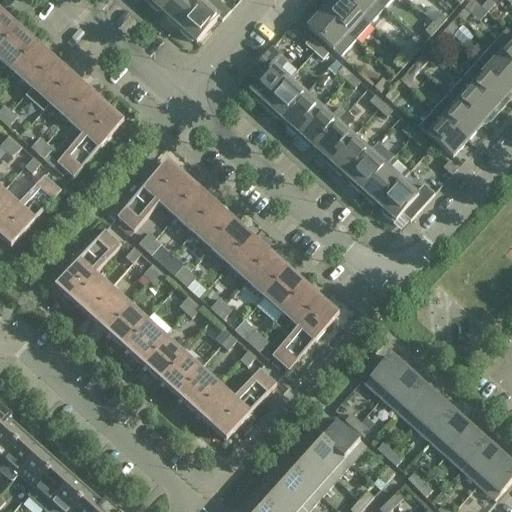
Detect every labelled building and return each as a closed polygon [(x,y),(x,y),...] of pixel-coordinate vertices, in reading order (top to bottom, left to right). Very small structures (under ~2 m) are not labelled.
[(147,0),(145,3),(157,13),(159,11),(163,15),(176,0),(147,0)] [(197,0),(176,0),(163,15),(168,19),(166,21),(177,32),(202,4),(197,0)] [(221,23),(230,13),(216,0),(205,0),(202,4),(177,32),(189,42),(191,40),(196,44),(218,20),(221,23)] [(371,27),(340,0),(334,0),(323,13),(357,44),(371,27)] [(386,11),(373,0),(340,0),(371,27),(386,11)] [(395,0),(373,0),(386,11),(395,0)] [(472,1),(457,17),(463,23),(477,7),(472,1)] [(488,1),(480,9),(486,15),(494,6),(488,1)] [(357,44),(323,13),(308,30),(342,60),(357,44)] [(2,15),(0,17),(0,53),(20,31),(2,15)] [(438,29),(446,21),(440,15),(432,24),(438,29)] [(438,29),(432,24),(424,33),(430,38),(438,29)] [(456,30),(451,25),(443,33),(449,39),(456,30)] [(20,31),(0,53),(0,61),(14,74),(38,47),(20,31)] [(511,37),(506,32),(491,48),(511,66),(511,37)] [(449,39),(443,33),(435,42),(441,48),(449,39)] [(314,54),(319,48),(310,39),(305,45),(314,54)] [(38,47),(14,74),(32,90),(56,63),(38,47)] [(409,62),(417,53),(411,47),(403,56),(409,62)] [(322,61),(328,55),(319,48),(314,54),(322,61)] [(511,93),(511,66),(491,48),(477,64),(511,94),(511,93)] [(269,53),(247,78),(256,85),(250,92),(255,97),(253,99),(264,109),(289,82),(279,74),(285,67),(269,53)] [(409,62),(403,56),(396,65),(401,70),(409,62)] [(428,62),(422,57),(414,65),(420,71),(428,62)] [(56,63),(32,90),(50,106),(74,79),(56,63)] [(511,94),(477,64),(462,80),(496,111),(511,94)] [(420,71),(414,65),(406,74),(412,80),(420,71)] [(346,82),(351,76),(342,68),(337,74),(346,82)] [(354,90),(360,84),(351,76),(346,82),(354,90)] [(74,79),(50,106),(67,122),(92,95),(74,79)] [(380,94),(388,86),(382,80),(374,89),(380,94)] [(496,111),(462,80),(448,96),(482,127),(496,111)] [(289,82),(264,109),(276,120),(278,117),(282,121),(305,96),(289,82)] [(398,95),(392,90),(384,98),(390,103),(398,95)] [(92,95),(67,122),(83,136),(84,137),(108,110),(92,95)] [(305,96),(282,121),(287,126),(285,128),(296,138),(321,111),(305,96)] [(482,127),(448,96),(434,112),(468,143),(482,127)] [(378,112),(384,106),(374,97),(369,103),(378,112)] [(386,119),(392,113),(384,106),(378,112),(386,119)] [(4,108),(0,112),(0,122),(2,124),(11,114),(4,108)] [(342,108),(334,117),(340,122),(348,113),(342,108)] [(84,137),(83,136),(57,165),(73,180),(89,163),(80,155),(87,147),(96,155),(124,124),(108,110),(84,137)] [(321,111),(296,138),(308,149),(310,146),(315,150),(337,125),(321,111)] [(468,143),(434,112),(419,129),(453,160),(468,143)] [(348,113),(340,122),(346,128),(354,119),(348,113)] [(11,114),(2,124),(8,129),(17,119),(11,114)] [(337,125),(315,150),(319,155),(317,157),(329,167),(353,140),(337,125)] [(411,141),(416,135),(407,127),(402,133),(411,141)] [(419,148),(425,142),(416,135),(411,141),(419,148)] [(7,154),(15,144),(9,139),(0,148),(7,154)] [(40,140),(31,150),(37,156),(46,146),(40,140)] [(353,140),(329,167),(340,177),(342,175),(347,179),(369,154),(353,140)] [(13,160),(22,150),(15,144),(7,154),(13,160)] [(46,146),(37,156),(44,161),(52,152),(46,146)] [(374,149),(369,154),(347,179),(351,183),(349,186),(361,196),(385,169),(390,163),(374,149)] [(40,167),(33,160),(25,170),(32,176),(40,167)] [(167,163),(158,174),(140,194),(149,202),(141,210),(132,202),(117,219),(134,234),(160,205),(159,204),(183,177),(167,163)] [(457,172),(448,164),(443,170),(452,178),(457,172)] [(385,169),(361,196),(372,206),(374,204),(379,208),(401,183),(385,169)] [(159,204),(160,205),(175,219),(199,192),(183,177),(159,204)] [(19,208),(0,229),(0,239),(11,250),(38,219),(29,211),(37,202),(46,211),(61,194),(45,179),(19,208)] [(410,224),(435,197),(424,187),(415,196),(401,183),(379,208),(384,212),(382,215),(394,225),(402,216),(410,224)] [(199,192),(175,219),(193,235),(217,208),(199,192)] [(3,194),(0,197),(0,229),(19,208),(3,194)] [(217,208),(193,235),(211,251),(235,224),(217,208)] [(235,224),(211,251),(229,267),(253,240),(235,224)] [(82,259),(65,278),(55,289),(71,304),(95,277),(96,277),(122,248),(105,233),(90,250),(99,258),(91,267),(82,259)] [(147,237),(139,247),(145,253),(154,243),(147,237)] [(253,240),(229,267),(247,283),(271,256),(253,240)] [(154,243),(145,253),(151,258),(160,248),(154,243)] [(141,257),(134,251),(125,260),(132,266),(141,257)] [(271,256),(247,283),(265,299),(289,272),(271,256)] [(150,283),(159,273),(152,267),(143,277),(150,283)] [(181,285),(190,275),(183,269),(174,279),(181,285)] [(289,272),(265,299),(283,315),(307,288),(289,272)] [(156,289),(165,278),(159,273),(150,283),(156,289)] [(181,285),(185,289),(187,290),(196,280),(190,275),(181,285)] [(95,277),(71,304),(87,318),(111,291),(96,277),(95,277)] [(307,288),(283,315),(298,329),(299,330),(323,303),(307,288)] [(111,291),(87,318),(104,334),(129,307),(111,291)] [(186,316),(195,305),(188,299),(179,310),(186,316)] [(210,311),(214,314),(217,317),(226,307),(219,301),(210,311)] [(299,330),(298,329),(272,358),(289,373),(304,356),(295,348),(302,339),(311,348),(339,317),(323,303),(299,330)] [(192,321),(201,311),(195,305),(186,316),(192,321)] [(129,307),(104,334),(122,350),(147,323),(129,307)] [(226,307),(217,317),(223,323),(232,312),(226,307)] [(147,323),(122,350),(141,366),(165,339),(147,323)] [(222,348),(231,337),(224,332),(215,342),(222,348)] [(252,349),(261,339),(255,333),(246,343),(252,349)] [(228,353),(237,343),(231,337),(222,348),(228,353)] [(165,339),(141,366),(158,382),(183,355),(165,339)] [(252,349),(259,355),(268,345),(261,339),(252,349)] [(256,360),(248,353),(240,363),(247,369),(256,360)] [(183,355),(158,382),(176,398),(201,371),(183,355)] [(364,386),(381,401),(406,372),(390,358),(364,386)] [(201,371),(176,398),(194,414),(218,387),(201,371)] [(235,402),(210,429),(226,443),(254,413),(245,404),(252,396),(261,404),(277,387),(260,372),(234,401),(235,402)] [(406,372),(381,401),(397,416),(423,387),(406,372)] [(218,387),(194,414),(210,429),(235,402),(234,401),(218,387)] [(423,387),(397,416),(413,430),(439,401),(423,387)] [(439,401),(413,430),(429,445),(455,416),(439,401)] [(0,431),(10,420),(0,411),(0,431)] [(354,431),(360,425),(351,416),(345,423),(354,431)] [(455,416),(429,445),(445,459),(471,430),(455,416)] [(10,420),(0,431),(0,459),(2,462),(24,437),(10,423),(11,421),(10,420)] [(366,450),(337,424),(322,441),(351,467),(366,450)] [(354,431),(363,440),(369,433),(360,425),(354,431)] [(471,430),(445,459),(462,474),(487,445),(471,430)] [(41,451),(24,437),(2,462),(18,476),(41,451)] [(351,467),(322,441),(308,457),(336,483),(351,467)] [(386,460),(392,454),(383,445),(377,452),(386,460)] [(487,445),(462,474),(478,488),(503,459),(487,445)] [(57,466),(41,451),(18,476),(34,491),(57,466)] [(386,460),(396,469),(401,462),(392,454),(386,460)] [(336,483),(308,457),(293,473),(322,499),(336,483)] [(511,467),(503,459),(478,488),(494,503),(511,483),(511,467)] [(73,480),(57,466),(34,491),(50,505),(73,480)] [(386,485),(394,476),(387,470),(379,479),(386,485)] [(310,511),(322,499),(293,473),(279,490),(303,511),(310,511)] [(416,491),(423,485),(414,476),(407,482),(416,491)] [(73,511),(89,495),(73,480),(50,505),(58,511),(73,511)] [(416,491),(425,500),(431,494),(423,485),(416,491)] [(303,511),(279,490),(264,506),(271,511),(303,511)] [(365,508),(373,499),(367,493),(358,502),(365,508)] [(403,501),(397,494),(388,503),(395,509),(403,501)] [(104,508),(89,495),(73,511),(102,511),(107,507),(105,506),(104,508)] [(361,511),(365,508),(358,502),(350,511),(349,511),(361,511)]
